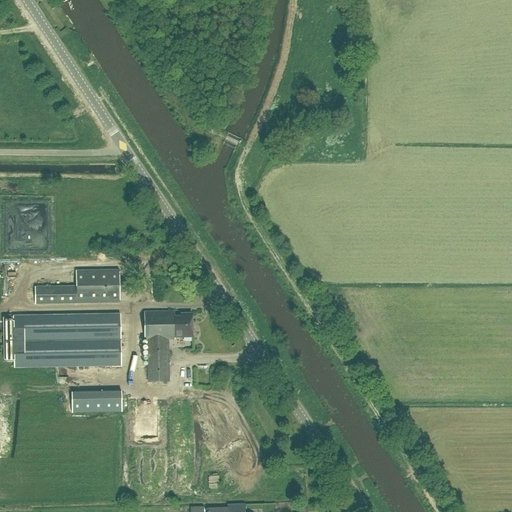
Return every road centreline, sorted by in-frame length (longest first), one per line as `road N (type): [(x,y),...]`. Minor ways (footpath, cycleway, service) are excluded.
road 1 (track): [(441,511),(255,223),(236,178),(244,146),(224,137)]
road 2 (tertiary): [(359,511),(124,150)]
road 3 (tertiary): [(124,150),(26,0)]
road 4 (unclassified): [(124,150),(0,149)]
